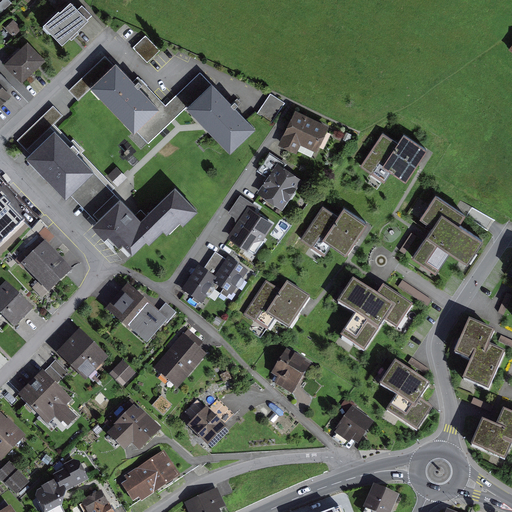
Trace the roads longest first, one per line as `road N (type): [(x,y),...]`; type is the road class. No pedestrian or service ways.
road 1 (residential): [(101,265),(138,276),(195,318),(338,457)]
road 2 (residential): [(445,447),(452,418),(438,342),(511,226)]
road 3 (residential): [(153,511),(233,470),(338,457)]
road 4 (residential): [(0,137),(114,29)]
road 5 (residential): [(101,265),(0,377)]
road 6 (residential): [(0,158),(101,265)]
